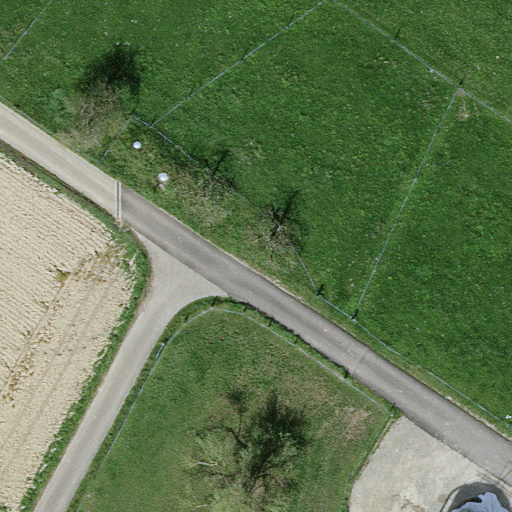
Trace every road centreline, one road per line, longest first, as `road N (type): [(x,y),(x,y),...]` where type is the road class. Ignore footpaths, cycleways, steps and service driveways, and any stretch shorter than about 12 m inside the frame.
road 1 (residential): [(511,468),(190,256)]
road 2 (track): [(190,256),(0,122)]
